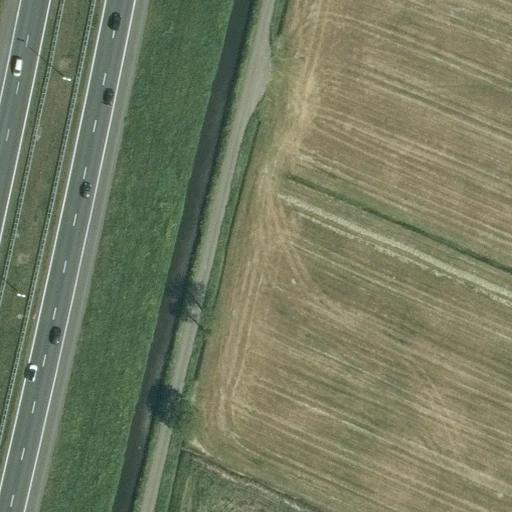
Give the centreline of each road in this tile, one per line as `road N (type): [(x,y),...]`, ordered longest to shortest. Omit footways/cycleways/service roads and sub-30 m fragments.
road 1 (unclassified): [(144,511),(271,0)]
road 2 (motorway): [(16,511),(122,0)]
road 3 (motorway): [(32,0),(0,165)]
